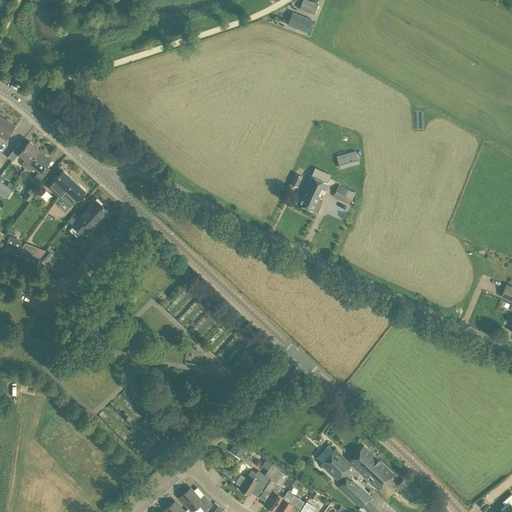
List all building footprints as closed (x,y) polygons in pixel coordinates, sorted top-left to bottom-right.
[(314,15),(318,4),(308,0),(302,0),(299,9),(314,15)] [(307,32),(312,20),(292,12),(287,25),(307,32)] [(0,143),(13,124),(0,116),(0,143)] [(28,163),(39,150),(29,141),(24,147),(19,143),(8,157),(12,161),(18,154),(25,160),(22,162),(22,166),(25,168),(28,163)] [(28,163),(25,168),(27,170),(31,170),(33,167),(39,172),(33,179),(38,183),(49,169),(45,165),(50,159),(39,150),(28,163)] [(340,169),(359,164),(356,151),(336,156),(340,169)] [(47,184),(57,173),(54,170),(44,181),(47,184)] [(59,197),(73,180),(62,170),(48,186),(59,197)] [(297,187),(302,176),(294,173),(289,184),(297,187)] [(321,198),(328,184),(308,175),(301,189),(303,190),(297,203),(317,212),(320,204),(317,202),(319,197),(321,198)] [(73,180),(59,197),(61,199),(67,193),(75,201),(84,190),(73,180)] [(0,194),(3,197),(9,188),(0,181),(0,194)] [(352,186),(342,181),(340,185),(338,185),(333,196),(349,204),(354,192),(350,190),(352,186)] [(29,201),(33,196),(33,195),(36,191),(31,187),(23,197),(29,201)] [(53,206),(56,197),(47,195),(44,204),(53,206)] [(99,222),(108,212),(95,200),(79,218),(75,214),(69,221),(73,225),(72,225),(73,226),(69,230),(77,238),(81,233),(82,233),(88,226),(92,230),(95,226),(94,225),(97,221),(99,222)] [(13,260),(17,249),(6,245),(2,256),(13,260)] [(49,269),(59,255),(48,247),(38,259),(43,264),(49,269)] [(27,253),(17,249),(13,260),(23,264),(27,253)] [(511,286),(506,284),(501,297),(511,301),(511,286)] [(240,458),(246,448),(235,441),(229,451),(240,458)] [(348,461),(355,469),(377,489),(393,473),(363,445),(348,461)] [(348,476),(355,469),(348,461),(334,448),(320,464),(336,479),(340,474),(346,479),(338,487),(360,507),(361,506),(368,511),(380,511),(367,499),(371,496),(348,476)] [(277,468),(278,467),(272,463),(264,474),(257,470),(255,473),(251,470),(248,474),(245,477),(240,474),(236,481),(236,483),(238,484),(240,486),(238,489),(248,495),(255,485),(263,489),(277,468)] [(277,468),(263,489),(270,494),(263,505),(273,511),(283,497),(277,493),(288,475),(277,468)] [(191,511),(192,511),(198,505),(202,509),(204,511),(208,508),(212,504),(204,495),(199,498),(190,488),(179,497),(188,508),(191,511)] [(315,501),(319,494),(313,490),(309,497),(315,501)] [(273,511),(272,511),(287,511),(290,509),(294,511),(297,511),(304,502),(287,491),(283,497),(273,511)] [(511,511),(511,495),(504,502),(507,505),(502,509),(503,511),(501,511),(511,511)] [(191,511),(188,508),(184,511),(174,501),(164,510),(165,511),(192,511),(191,511)] [(312,511),(316,508),(306,501),(299,511),(312,511)]
